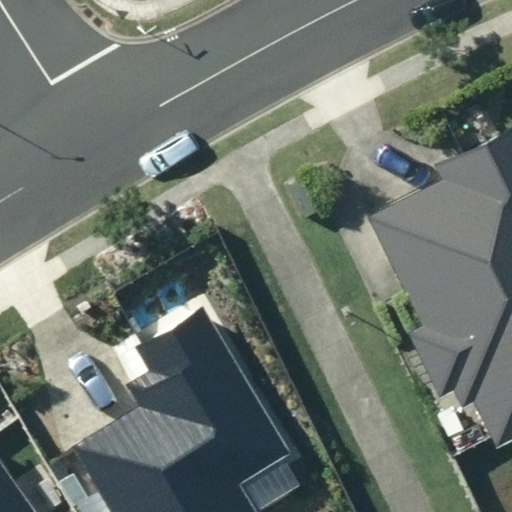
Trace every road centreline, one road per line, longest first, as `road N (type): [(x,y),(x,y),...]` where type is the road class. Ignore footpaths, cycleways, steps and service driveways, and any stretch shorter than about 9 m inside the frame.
road 1 (residential): [(75,143),(348,0)]
road 2 (residential): [(0,8),(75,143)]
